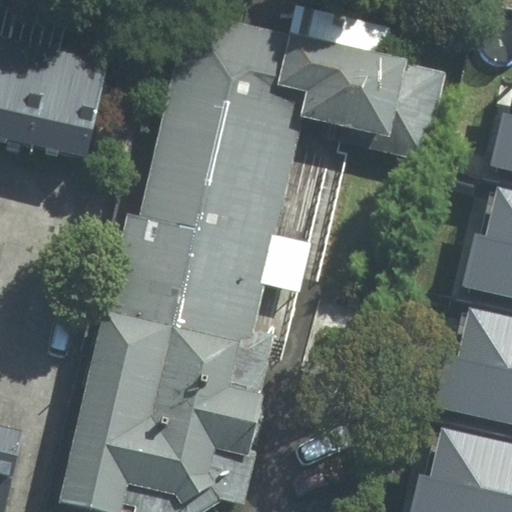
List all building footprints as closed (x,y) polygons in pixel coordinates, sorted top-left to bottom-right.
[(406,134),(421,67),(208,18),(199,59),(177,54),(141,211),(128,208),(58,508),(74,511),(187,511),(190,503),(226,511),(241,511),(283,333),(256,327),(264,294),(297,301),(310,242),(277,234),(303,122),(390,142),(393,131),(406,134)] [(0,41),(0,142),(81,162),(103,65),(0,41)] [(491,165),(511,170),(511,113),(503,112),(491,165)] [(463,284),(511,295),(511,190),(498,187),(487,234),(475,231),(463,284)] [(435,405),(511,422),(511,317),(470,307),(459,354),(447,351),(435,405)] [(0,426),(0,501),(15,430),(0,426)] [(409,511),(511,511),(511,444),(442,428),(431,475),(419,472),(409,511)]
